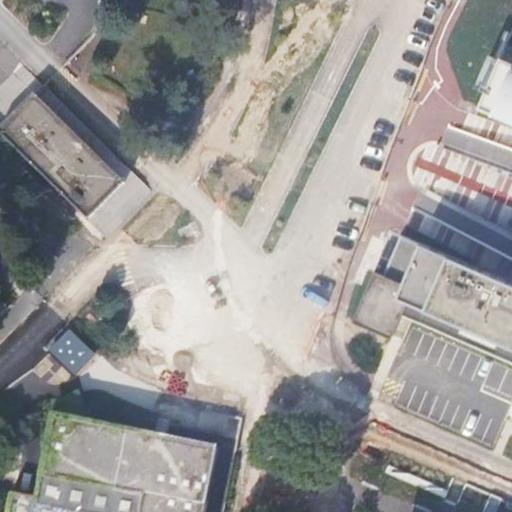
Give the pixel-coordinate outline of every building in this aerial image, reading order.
[(511,46),(506,44),(479,106),(511,120),(511,282),(403,236),(385,275),(376,271),(354,321),(394,338),(404,315),(511,361),(511,46)] [(35,93),(0,129),(0,130),(91,219),(127,182),(35,93)] [(437,235),(442,223),(417,211),(411,223),(437,235)] [(197,511),(210,446),(49,412),(32,492),(11,487),(5,511),(197,511)] [(449,490),(390,464),(387,471),(446,497),(449,490)] [(494,511),(500,500),(465,484),(453,511),(494,511)]
